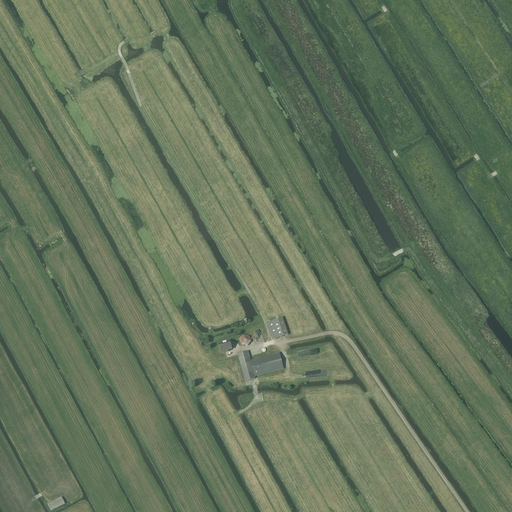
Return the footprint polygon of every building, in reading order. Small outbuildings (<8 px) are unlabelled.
[(274,340),(284,337),(288,335),(282,318),(268,323),(274,340)] [(251,342),(249,337),(243,335),(239,340),(241,346),(247,347),(251,342)] [(220,354),(228,352),(227,351),(231,350),(229,341),(218,344),(220,354)] [(250,361),(249,357),(248,352),(237,354),(245,382),(255,379),(254,377),(283,369),(279,354),(250,361)] [(61,498),(47,505),(51,511),(65,505),(61,498)]
